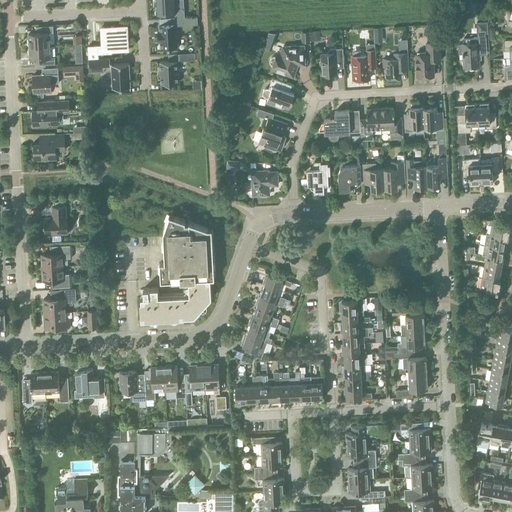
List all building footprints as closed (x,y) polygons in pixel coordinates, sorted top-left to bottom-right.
[(173,0),(157,0),(157,1),(155,1),(155,10),(157,10),(157,14),(174,13),(173,0)] [(178,17),(166,18),(166,23),(159,23),(160,27),(158,27),(158,35),(160,34),(160,39),(172,38),(171,24),(178,23),(178,17)] [(474,36),(474,37),(462,38),(463,44),(459,45),(459,54),(463,53),(464,67),(479,66),(479,54),(486,54),(485,32),(486,32),(486,21),(476,22),(476,32),(477,32),(477,36),(474,36)] [(29,46),(50,45),(49,33),(53,32),(53,26),(38,26),(38,33),(29,34),(29,46)] [(115,28),(95,28),(95,49),(125,48),(124,31),(115,31),(115,28)] [(311,40),(320,39),(319,31),(311,32),(311,40)] [(417,76),(434,75),(433,60),(441,60),(440,42),(427,42),(427,50),(424,54),(416,54),(417,76)] [(50,45),(29,46),(30,59),(38,58),(38,65),(56,64),(55,57),(50,57),(50,45)] [(296,46),(289,46),(283,47),(279,58),(275,56),(273,56),(272,57),(271,58),(270,60),(270,62),(271,63),(272,64),(273,65),(272,69),(288,75),(289,73),(294,74),(298,64),(304,64),(304,46),(296,46)] [(322,75),(337,74),(337,67),(344,67),(343,48),(330,49),(328,51),(329,53),(321,53),(322,75)] [(353,80),(370,79),(370,68),(376,68),(375,49),(366,50),(366,55),(352,56),(353,80)] [(409,69),(408,52),(394,53),(394,58),(383,59),(384,67),(386,67),(386,78),(401,77),(401,70),(409,69)] [(197,53),(179,54),(180,62),(197,61),(197,53)] [(105,58),(88,59),(89,70),(95,70),(95,66),(106,65),(105,58)] [(128,65),(113,66),(113,88),(129,87),(128,65)] [(178,65),(159,66),(160,87),(179,86),(178,65)] [(58,74),(58,67),(53,68),(54,74),(33,75),(34,93),(51,92),(51,83),(59,83),(58,73),(58,74)] [(84,67),(64,67),(64,76),(77,76),(78,84),(85,84),(84,76),(84,67)] [(285,90),(288,83),(272,78),(269,88),(266,88),(264,89),(263,91),(263,93),(264,95),(266,97),(268,98),(267,102),(283,108),(284,106),(289,108),(294,93),(285,90)] [(201,80),(193,80),(194,89),(202,88),(201,80)] [(34,125),(58,123),(57,109),(69,109),(69,99),(45,100),(45,110),(33,111),(34,125)] [(480,106),(477,106),(478,123),(485,123),(487,128),(496,127),(495,112),(490,113),(489,102),(479,103),(480,106)] [(466,114),(457,114),(458,133),(470,132),(471,129),(472,124),(478,123),(477,106),(475,106),(475,103),(465,104),(466,114)] [(424,127),(423,106),(410,107),(410,113),(404,113),(405,131),(416,131),(416,126),(424,125),(424,127)] [(423,106),(424,127),(436,127),(436,130),(444,129),(443,111),(437,112),(436,107),(430,108),(430,106),(423,106)] [(373,129),(381,128),(380,108),(367,109),(368,118),(360,119),(360,131),(361,140),(373,139),(373,129)] [(380,108),(381,128),(390,128),(391,138),(403,138),(402,116),(394,117),(394,108),(380,108)] [(288,124),(278,120),(273,118),(274,114),(259,109),(256,115),(268,119),(266,124),(267,124),(265,129),(263,128),(258,142),(281,150),(286,136),(282,135),(283,130),(285,131),(288,124)] [(325,133),(329,133),(329,135),(330,136),(331,137),(332,138),(334,138),(335,138),(337,138),(338,136),(339,135),(339,134),(339,132),(360,131),(360,119),(359,110),(335,111),(335,118),(324,119),(324,122),(322,122),(319,131),(325,131),(325,133)] [(36,159),(56,158),(56,150),(65,149),(64,134),(46,135),(46,142),(35,143),(36,159)] [(393,168),(384,168),(385,188),(398,187),(397,182),(406,181),(404,161),(404,154),(397,155),(398,161),(392,162),(393,168)] [(439,165),(427,165),(428,186),(440,185),(440,174),(448,173),(447,157),(439,157),(439,165)] [(491,158),(480,159),(481,163),(482,181),(484,181),(484,184),(494,183),(493,170),(499,170),(498,157),(491,158)] [(413,158),(406,159),(407,175),(414,175),(414,178),(415,187),(428,186),(427,165),(426,159),(413,160),(413,158)] [(469,159),(462,159),(463,172),(469,172),(470,185),(480,184),(479,181),(482,181),(481,163),(480,159),(480,158),(469,159)] [(239,168),(240,160),(228,159),(227,167),(239,168)] [(331,185),(330,161),(314,161),(312,168),(308,168),(308,185),(310,185),(310,186),(311,188),(313,189),(314,190),(314,191),(324,191),(324,185),(331,185)] [(374,163),(362,163),(363,183),(371,183),(372,189),(385,188),(384,168),(376,169),(376,166),(374,166),(374,163)] [(361,182),(360,164),(345,165),(345,167),(343,167),(342,168),(340,169),(339,170),(339,172),(339,173),(340,191),(355,190),(355,185),(354,184),(356,182),(361,182)] [(268,172),(268,171),(256,171),(257,177),(252,177),(253,195),(269,195),(269,187),(270,187),(272,184),(273,185),(278,185),(277,172),(268,172)] [(66,216),(65,205),(52,206),(53,217),(45,218),(46,234),(68,232),(67,216),(66,216)] [(208,234),(208,228),(174,216),(172,223),(167,223),(163,232),(165,258),(168,257),(169,262),(160,262),(161,280),(189,279),(190,294),(141,297),(142,319),(195,316),(212,297),(211,277),(215,277),(214,268),(210,268),(209,252),(213,252),(212,234),(208,234)] [(490,234),(507,237),(508,237),(510,226),(492,223),(490,234)] [(507,237),(490,234),(485,233),(483,244),(505,248),(507,237)] [(42,267),(63,266),(63,258),(72,257),(71,244),(53,245),(54,253),(42,254),(42,267)] [(503,259),(505,248),(483,244),(481,255),(486,255),(503,259)] [(501,269),(503,259),(486,255),(484,266),(501,269)] [(63,266),(42,267),(43,280),(53,279),(54,288),(72,287),(72,274),(64,274),(63,266)] [(499,280),(501,269),(484,266),(482,277),(499,280)] [(265,284),(279,289),(282,283),(290,286),(292,282),(266,273),(263,283),(265,284)] [(500,280),(499,280),(482,277),(480,288),(498,291),(500,280)] [(277,295),(279,289),(265,284),(261,294),(284,302),(286,298),(277,295)] [(44,313),(65,312),(65,305),(74,305),(73,289),(53,290),(53,298),(43,299),(44,313)] [(284,302),(261,294),(259,293),(255,304),(258,304),(272,310),(274,303),(283,306),(284,302)] [(340,312),(342,312),(364,310),(363,297),(356,298),(357,300),(339,300),(340,312)] [(270,316),(272,310),(258,304),(254,315),(277,323),(278,319),(270,316)] [(406,314),(406,324),(424,323),(424,312),(411,313),(410,305),(392,306),(392,314),(406,314)] [(342,312),(343,322),(361,321),(370,321),(369,316),(364,316),(364,310),(342,312)] [(89,328),(97,328),(96,311),(89,312),(89,328)] [(65,312),(44,313),(45,327),(69,326),(69,318),(66,318),(65,312)] [(277,323),(254,315),(252,314),(248,324),(250,325),(269,331),(270,326),(275,327),(277,323)] [(368,332),(372,331),(372,327),(362,328),(361,321),(343,322),(340,322),(341,333),(343,333),(368,332)] [(402,325),(402,335),(425,334),(424,323),(406,324),(402,325)] [(270,332),(269,331),(250,325),(247,335),(261,340),(265,341),(266,341),(270,343),(271,339),(268,337),(270,332)] [(498,337),(511,340),(511,328),(500,327),(498,337)] [(344,344),(359,343),(359,337),(368,336),(368,332),(343,333),(344,344)] [(261,340),(247,335),(245,334),(241,345),(246,346),(244,352),(255,356),(260,358),(266,341),(265,341),(261,340)] [(398,352),(421,351),(421,346),(426,345),(425,334),(402,335),(401,335),(401,343),(398,343),(398,352)] [(511,351),(511,340),(498,337),(496,348),(511,351)] [(342,355),(344,355),(365,354),(365,343),(359,343),(344,344),(341,344),(342,355)] [(510,362),(511,352),(511,351),(496,348),(494,359),(510,362)] [(409,368),(427,367),(426,356),(421,356),(421,351),(398,352),(395,352),(395,357),(403,357),(404,368),(409,368)] [(255,356),(244,352),(242,352),(238,362),(242,363),(245,363),(253,362),(255,356)] [(345,365),(361,364),(367,364),(367,353),(365,354),(344,355),(345,365)] [(508,372),(510,362),(494,359),(492,369),(508,372)] [(204,364),(206,388),(213,387),(213,394),(219,393),(219,387),(218,363),(204,364)] [(192,389),(206,388),(204,364),(190,365),(192,389)] [(346,376),(370,375),(370,371),(361,371),(361,364),(345,365),(343,365),(343,376),(346,376)] [(186,397),(186,392),(185,374),(178,374),(177,365),(164,366),(165,390),(176,389),(177,397),(186,397)] [(152,391),(165,390),(164,366),(151,367),(152,379),(145,379),(145,387),(146,400),(153,399),(152,391)] [(409,379),(427,378),(427,367),(409,368),(409,379)] [(93,382),(92,369),(83,370),(83,372),(76,373),(77,389),(74,390),(75,397),(83,397),(83,392),(94,391),(94,397),(101,396),(100,382),(93,382)] [(506,383),(508,372),(492,369),(490,380),(506,383)] [(44,372),(45,392),(59,392),(60,401),(69,400),(68,377),(59,377),(58,371),(44,372)] [(146,400),(145,387),(138,387),(137,371),(120,372),(121,392),(132,391),(133,400),(146,400)] [(280,399),(279,384),(278,371),(274,372),(274,377),(268,377),(268,384),(269,400),(280,399)] [(291,399),(290,383),(289,376),(283,376),(282,371),(278,371),(279,384),(280,399),(291,399)] [(32,393),(45,392),(44,372),(30,373),(31,379),(21,380),(23,403),(32,402),(32,393)] [(312,398),(312,400),(323,399),(322,381),(324,381),(324,374),(322,374),(317,375),(311,375),(312,398)] [(346,387),(362,386),(361,379),(371,379),(370,375),(346,376),(346,387)] [(427,378),(409,379),(410,389),(396,390),(397,397),(413,397),(412,390),(428,389),(427,378)] [(504,394),(506,383),(490,380),(488,391),(504,394)] [(301,398),(312,398),(311,382),(301,383),(301,398)] [(291,399),(301,398),(301,383),(290,383),(291,399)] [(258,401),(269,400),(268,384),(257,385),(258,401)] [(247,401),(258,401),(257,385),(247,386),(247,401)] [(248,404),(247,401),(247,386),(236,386),(237,404),(248,404)] [(362,386),(346,387),(344,387),(344,398),(372,397),(372,392),(362,393),(362,386)] [(502,405),(504,394),(488,391),(486,402),(502,405)] [(216,397),(217,410),(226,409),(226,396),(216,397)] [(410,441),(430,440),(430,428),(423,428),(423,422),(414,423),(401,423),(401,429),(409,429),(410,441)] [(489,442),(492,424),(481,422),(477,444),(488,446),(489,442)] [(500,444),(503,424),(501,424),(499,424),(497,425),(492,424),(489,442),(500,444)] [(510,446),(511,437),(511,427),(509,427),(508,426),(506,424),(504,424),(503,424),(500,444),(510,446)] [(346,432),(347,444),(367,443),(367,436),(373,435),(372,431),(379,431),(378,425),(351,426),(351,432),(346,432)] [(138,431),(137,454),(140,454),(158,454),(167,446),(167,442),(171,442),(171,428),(165,428),(165,432),(138,431)] [(105,442),(121,441),(120,429),(104,430),(105,442)] [(266,437),(253,437),(253,443),(261,443),(262,455),(282,454),(282,442),(266,443),(266,437)] [(430,440),(410,441),(410,453),(398,453),(398,459),(403,459),(425,458),(424,452),(431,452),(430,440)] [(367,443),(347,444),(347,456),(352,456),(353,462),(376,461),(375,450),(368,450),(367,443)] [(283,466),(282,454),(262,455),(262,467),(254,467),(255,473),(273,472),(272,466),(283,466)] [(244,455),(239,461),(243,465),(248,459),(244,455)] [(228,470),(228,458),(216,459),(216,470),(228,470)] [(425,458),(403,459),(403,465),(411,465),(412,477),(432,475),(432,464),(425,464),(425,458)] [(120,475),(117,475),(117,496),(120,496),(119,511),(145,511),(146,497),(154,497),(154,490),(154,487),(157,484),(150,477),(141,477),(140,478),(137,478),(138,468),(136,468),(136,460),(135,460),(120,460),(120,475)] [(376,461),(353,462),(353,468),(348,468),(349,480),(369,479),(369,467),(376,467),(376,461)] [(177,487),(180,473),(170,471),(166,484),(177,487)] [(273,472),(255,473),(255,479),(263,479),(264,491),(284,490),(284,478),(273,478),(273,472)] [(494,475),(483,473),(479,496),(490,497),(493,480),(494,475)] [(432,475),(412,477),(412,489),(404,489),(404,495),(427,494),(427,488),(433,488),(432,475)] [(67,487),(56,488),(57,500),(55,500),(55,509),(64,509),(64,505),(76,504),(76,511),(71,511),(90,511),(90,507),(85,507),(84,496),(88,496),(87,478),(75,479),(75,491),(67,492),(67,487)] [(370,491),(369,479),(349,480),(349,492),(354,492),(355,498),(371,497),(378,497),(378,490),(370,491)] [(504,482),(493,480),(490,496),(500,498),(504,482)] [(511,496),(511,483),(504,482),(501,498),(511,500),(511,496)] [(191,490),(184,497),(213,498),(213,491),(213,490),(199,489),(195,494),(191,490)] [(213,491),(213,498),(215,498),(214,511),(235,511),(234,496),(234,489),(213,491)] [(284,490),(264,491),(264,502),(258,503),(258,511),(269,511),(270,511),(279,511),(279,502),(285,502),(284,490)] [(427,500),(427,494),(404,495),(404,501),(413,501),(413,511),(425,511),(434,511),(434,500),(427,500)] [(378,497),(371,497),(372,503),(379,503),(379,509),(386,508),(386,502),(385,496),(378,497)]
